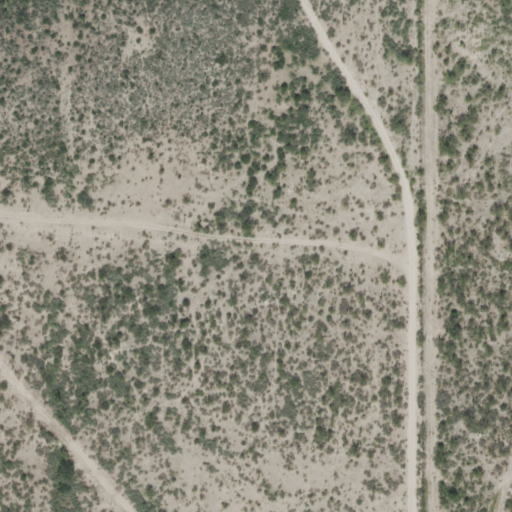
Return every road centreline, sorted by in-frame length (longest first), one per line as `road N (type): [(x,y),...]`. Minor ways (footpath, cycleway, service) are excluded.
road 1 (track): [(308,0),(391,138),(412,214),(410,511)]
road 2 (track): [(123,511),(0,369)]
